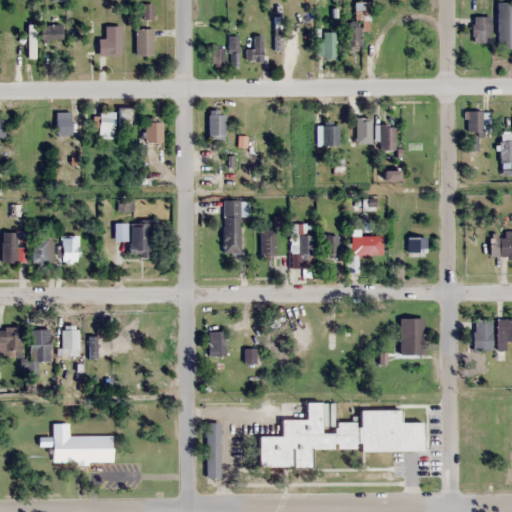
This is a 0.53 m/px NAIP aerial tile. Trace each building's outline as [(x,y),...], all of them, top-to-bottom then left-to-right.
[(496,47),(511,47),(511,2),(496,2),(496,47)] [(489,16),(470,16),(470,43),(489,43),(489,16)] [(36,41),(60,41),(60,25),(36,25),(36,41)] [(119,55),(119,26),(104,26),(104,39),(97,39),(97,55),(119,55)] [(360,52),(360,26),(345,26),(345,52),(360,52)] [(134,56),(151,56),(151,29),(134,29),(134,56)] [(319,55),(334,55),(334,31),(319,31),(319,55)] [(0,58),(13,59),(13,35),(0,34),(0,58)] [(228,36),(228,68),(237,68),(237,36),(228,36)] [(261,36),(252,36),(252,48),(245,48),(245,61),(261,61),(261,36)] [(209,46),(206,64),(220,65),(222,47),(209,46)] [(117,124),(130,124),(130,108),(117,108),(117,124)] [(114,136),(114,111),(97,111),(97,136),(114,136)] [(206,140),(223,140),(223,111),(206,111),(206,140)] [(475,132),(489,132),(489,111),(466,111),(466,150),(475,150),(475,132)] [(54,135),(69,135),(69,112),(54,112),(54,135)] [(160,141),(160,121),(143,121),(143,141),(160,141)] [(377,150),(393,150),(393,124),(377,124),(377,150)] [(338,146),(338,125),(315,125),(315,146),(338,146)] [(351,125),(351,153),(367,153),(367,125),(351,125)] [(498,165),(511,164),(511,139),(497,140),(498,165)] [(221,253),(239,253),(239,200),(221,200),(221,253)] [(154,221),(113,221),(113,237),(127,237),(127,256),(154,256),(154,221)] [(290,267),(306,267),(307,224),(295,224),(295,254),(290,254),(290,267)] [(258,256),(273,256),(273,229),(258,229),(258,256)] [(511,230),(499,231),(499,257),(511,257),(511,230)] [(0,262),(15,262),(15,232),(0,232),(0,262)] [(322,236),(322,254),(337,254),(337,236),(322,236)] [(379,253),(379,236),(349,236),(349,253),(379,253)] [(56,237),(56,261),(76,261),(76,237),(56,237)] [(406,264),(425,264),(425,237),(406,237),(406,264)] [(46,263),(46,238),(30,238),(30,263),(46,263)] [(398,318),(398,355),(421,355),(421,318),(398,318)] [(490,351),(490,318),(471,318),(471,351),(490,351)] [(494,351),(508,351),(508,342),(511,341),(511,319),(494,319),(494,351)] [(20,327),(0,327),(0,329),(0,347),(0,348),(0,356),(20,356),(20,327)] [(47,329),(27,329),(27,362),(47,362),(47,329)] [(59,355),(77,355),(77,329),(59,329),(59,355)] [(223,332),(206,332),(206,356),(223,356),(223,332)] [(325,332),(325,350),(357,350),(357,332),(325,332)] [(418,385),(418,370),(390,370),(390,385),(418,385)] [(420,451),(420,422),(399,422),(399,410),(357,409),(357,422),(333,422),(332,433),(319,433),(319,402),(304,402),(304,420),(279,419),(279,437),(256,437),(256,468),(309,469),(309,449),(420,451)] [(204,478),(217,478),(217,423),(204,423),(204,478)] [(110,461),(109,435),(67,436),(67,424),(50,424),(50,462),(110,461)]
